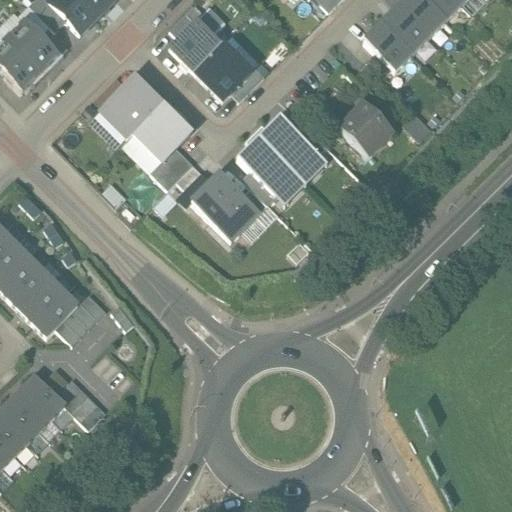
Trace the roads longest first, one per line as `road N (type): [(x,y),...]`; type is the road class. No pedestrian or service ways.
road 1 (residential): [(123,41),(211,135),(227,137),(369,0)]
road 2 (residential): [(25,154),(166,298)]
road 3 (secondary): [(511,172),(391,290)]
road 4 (residential): [(25,154),(123,41)]
